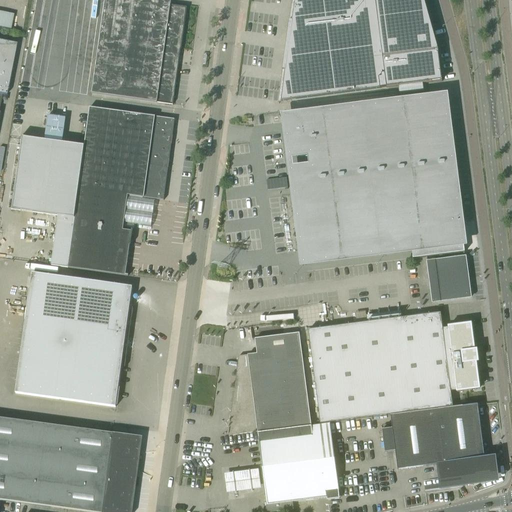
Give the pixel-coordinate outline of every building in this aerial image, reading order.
[(104,0),(91,94),(157,103),(156,103),(172,105),(186,8),(170,6),(170,0),(104,0)] [(294,0),(289,43),(281,102),(442,81),(438,51),(423,0),(294,0)] [(0,108),(3,95),(7,95),(17,45),(0,41),(0,108)] [(450,147),(444,98),(313,115),(313,117),(291,120),(296,158),(308,157),(309,166),(302,167),(305,189),(306,197),(301,198),(310,263),(412,249),(410,229),(460,223),(459,218),(460,218),(457,197),(456,197),(454,178),(457,178),(453,147),(450,147)] [(79,189),(69,269),(125,275),(131,232),(122,231),(127,196),(163,200),(174,119),(89,108),(79,189)] [(470,298),(465,257),(426,262),(432,303),(470,298)] [(32,274),(15,394),(115,408),(132,288),(32,274)] [(369,323),(308,331),(320,424),(452,407),(450,392),(456,391),(448,327),(442,328),(440,314),(400,319),(399,314),(385,316),(368,318),(369,323)] [(471,324),(448,327),(456,391),(457,392),(479,389),(476,363),(478,363),(477,350),(474,351),(471,324)] [(309,427),(296,334),(252,340),(254,355),(236,358),(228,434),(234,437),(257,434),(309,427)] [(473,406),(391,417),(392,430),(382,431),(385,454),(395,452),(398,470),(437,465),(439,481),(424,483),(425,492),(440,490),(473,485),(493,479),(490,457),(480,458),(473,406)] [(0,500),(83,511),(128,511),(138,438),(0,419),(0,500)] [(339,497),(329,424),(309,427),(257,434),(262,471),(265,491),(267,511),(279,511),(292,510),(291,503),(339,497)] [(225,477),(228,496),(265,491),(262,471),(225,477)]
